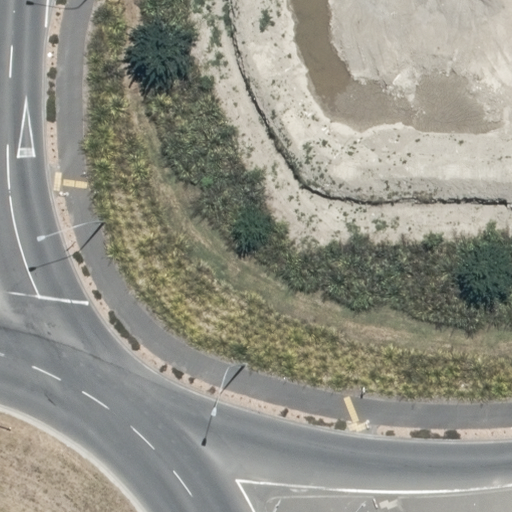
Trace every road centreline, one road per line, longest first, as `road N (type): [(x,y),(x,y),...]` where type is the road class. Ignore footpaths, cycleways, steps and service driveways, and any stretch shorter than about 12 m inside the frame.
road 1 (primary): [(15,0),(8,176),(17,227),(75,386)]
road 2 (secondary): [(127,423),(319,462),(442,470),(511,465)]
